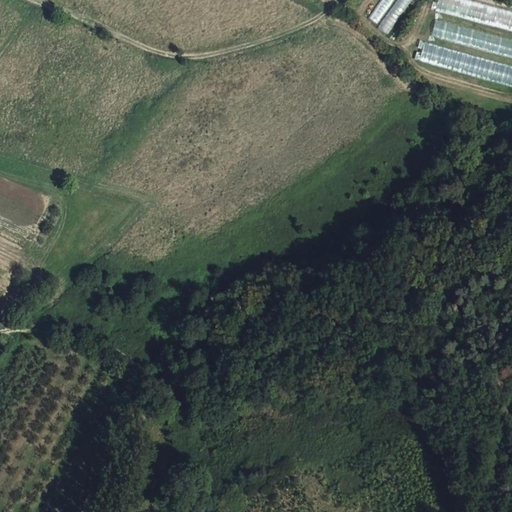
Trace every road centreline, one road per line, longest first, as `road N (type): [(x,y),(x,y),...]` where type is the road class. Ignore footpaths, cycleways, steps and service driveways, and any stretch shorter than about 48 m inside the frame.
road 1 (track): [(28,0),(156,52),(193,57),(315,21),(340,0)]
road 2 (track): [(0,330),(86,337),(132,363)]
